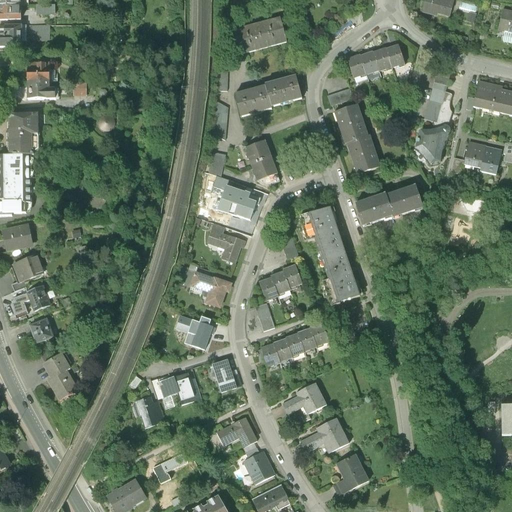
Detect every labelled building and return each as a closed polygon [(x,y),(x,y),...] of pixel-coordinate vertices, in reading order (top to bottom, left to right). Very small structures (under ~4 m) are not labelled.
[(442,0),(442,1),(436,0),(425,0),(423,12),(450,19),(454,0),(442,0)] [(477,7),(460,3),(458,12),(469,14),(475,16),(477,7)] [(19,12),(19,6),(0,6),(0,20),(20,20),(20,12),(19,12)] [(511,13),(503,11),(498,33),(505,34),(503,42),(511,44),(511,13)] [(475,16),(469,14),(466,24),(473,25),(476,16),(475,16)] [(280,20),(254,26),(260,50),(286,43),(280,20)] [(21,26),(4,27),(4,32),(0,31),(0,48),(21,48),(21,41),(21,26)] [(49,26),(21,26),(21,41),(49,41),(49,26)] [(240,56),(260,50),(254,26),(234,32),(240,56)] [(398,47),(386,51),(392,68),(392,70),(404,65),(398,47)] [(379,73),(392,68),(386,51),(385,50),(373,55),(379,72),(379,73)] [(366,76),(379,72),(373,55),(372,54),(360,58),(366,75),(366,76)] [(353,80),(366,75),(360,58),(359,57),(347,61),(353,80)] [(217,61),(215,92),(226,92),(228,62),(217,61)] [(27,71),(27,82),(49,82),(49,74),(49,65),(24,65),(24,71),(27,71)] [(449,76),(437,73),(423,122),(434,124),(436,125),(444,94),(449,76)] [(264,87),(265,88),(270,108),(299,100),(301,98),(296,78),(264,87)] [(49,82),(27,82),(27,94),(25,94),(25,100),(57,100),(57,90),(49,90),(49,82)] [(86,84),(73,84),(73,97),(86,97),(86,84)] [(475,101),(473,109),(496,114),(511,118),(511,95),(501,93),(502,91),(478,85),(475,101)] [(265,88),(234,96),(240,118),(271,110),(270,108),(265,88)] [(349,90),(327,97),(330,108),(353,100),(349,90)] [(435,129),(442,126),(445,126),(448,127),(451,114),(449,110),(450,105),(452,96),(444,94),(436,125),(434,124),(433,127),(435,129)] [(472,112),(473,109),(475,101),(468,99),(466,111),(472,112)] [(212,135),(224,141),(228,109),(215,103),(212,135)] [(345,145),(348,145),(367,138),(357,107),(335,114),(345,145)] [(114,126),(114,124),(114,121),(113,119),(111,118),(109,117),(107,116),(104,117),(102,118),(101,120),(100,122),(99,125),(100,127),(102,129),(104,131),(106,131),(109,131),(111,130),(113,128),(114,126)] [(421,131),(415,149),(421,152),(427,158),(430,164),(440,161),(441,155),(443,148),(447,137),(450,132),(449,130),(448,127),(445,126),(442,126),(435,129),(428,131),(421,131)] [(9,136),(9,146),(37,145),(37,135),(9,136)] [(370,137),(367,138),(348,145),(358,177),(381,169),(370,137)] [(248,159),(250,165),(270,158),(263,142),(244,149),(246,154),(244,155),(246,160),(248,159)] [(469,144),(464,163),(463,166),(464,166),(481,170),(485,151),(486,148),(469,144)] [(38,152),(37,145),(9,146),(9,156),(30,155),(33,155),(33,152),(38,152)] [(511,146),(505,145),(503,155),(505,156),(504,163),(511,165),(511,146)] [(501,154),(485,151),(481,170),(480,173),(496,176),(501,154)] [(220,178),(225,155),(212,153),(208,173),(220,178)] [(0,155),(0,183),(30,183),(30,155),(9,156),(0,155)] [(270,158),(250,165),(252,171),(251,172),(253,176),(254,176),(256,182),(267,187),(279,182),(270,158)] [(454,160),(450,174),(461,177),(464,166),(463,166),(464,163),(454,160)] [(213,187),(225,191),(226,188),(231,190),(233,183),(216,177),(213,187)] [(31,204),(30,183),(0,183),(0,217),(11,217),(11,215),(25,215),(24,205),(31,204)] [(225,191),(218,211),(236,217),(237,217),(250,221),(255,205),(258,206),(261,199),(245,193),(244,194),(231,190),(226,188),(225,191)] [(416,189),(387,199),(393,218),(394,220),(423,210),(416,189)] [(386,197),(356,207),(363,228),(393,218),(387,199),(386,197)] [(315,241),(322,262),(345,253),(330,209),(301,219),(309,243),(315,241)] [(210,231),(206,243),(224,250),(221,260),(233,264),(239,248),(242,249),(244,242),(229,237),(229,238),(222,235),(224,229),(213,225),(211,231),(210,231)] [(5,232),(9,253),(33,249),(29,228),(5,232)] [(288,233),(277,237),(286,261),(297,257),(288,233)] [(360,298),(345,253),(322,262),(329,282),(323,284),(331,308),(360,298)] [(17,283),(18,285),(23,283),(44,275),(36,256),(10,266),(17,283)] [(283,271),(283,273),(290,290),(302,286),(295,266),(283,271)] [(198,268),(195,275),(207,279),(209,272),(198,268)] [(270,278),(271,279),(278,297),(290,292),(290,290),(283,273),(270,278)] [(207,279),(195,275),(191,286),(209,293),(206,303),(218,308),(224,291),(227,292),(229,286),(214,280),(213,281),(207,279)] [(271,279),(259,283),(266,303),(278,298),(278,297),(271,279)] [(14,292),(19,290),(26,288),(26,287),(23,283),(18,285),(17,283),(11,285),(14,292)] [(31,303),(34,313),(50,307),(43,287),(28,293),(27,293),(27,294),(31,303)] [(19,290),(21,296),(23,295),(23,296),(27,294),(27,293),(28,293),(26,288),(19,290)] [(21,296),(13,299),(14,303),(11,304),(16,319),(28,315),(25,305),(31,303),(27,294),(23,296),(23,295),(21,296)] [(255,309),(263,334),(274,330),(266,305),(255,309)] [(199,325),(180,318),(176,330),(194,336),(191,347),(203,351),(209,335),(211,336),(214,329),(199,324),(199,325)] [(31,327),(37,345),(54,339),(47,321),(31,327)] [(310,328),(310,329),(317,347),(329,343),(322,324),(310,328)] [(298,334),(298,335),(304,353),(317,348),(317,347),(310,329),(298,334)] [(285,339),(285,340),(292,358),(304,354),(304,353),(298,335),(285,339)] [(273,344),(273,345),(280,363),(292,359),(292,358),(285,340),(273,344)] [(273,345),(261,349),(262,351),(265,362),(268,368),(280,364),(280,363),(273,345)] [(39,353),(46,364),(56,359),(50,349),(39,353)] [(262,351),(256,353),(259,364),(265,362),(262,351)] [(46,364),(44,365),(52,380),(67,372),(70,371),(61,356),(56,359),(46,364)] [(226,363),(212,368),(221,394),(234,389),(231,378),(226,363)] [(78,392),(67,372),(52,380),(49,382),(60,402),(78,392)] [(186,376),(159,384),(164,400),(170,398),(178,396),(181,407),(201,401),(197,389),(192,391),(189,382),(186,376)] [(237,376),(231,378),(234,389),(241,387),(237,376)] [(136,378),(130,388),(134,391),(141,382),(136,378)] [(194,380),(189,382),(192,391),(197,389),(194,380)] [(162,400),(164,400),(159,384),(158,381),(151,383),(157,402),(162,400)] [(298,398),(282,406),(287,416),(303,408),(307,416),(326,406),(315,384),(296,394),(298,398)] [(174,408),(170,398),(162,400),(165,411),(174,408)] [(144,431),(165,424),(158,404),(151,407),(149,400),(135,404),(144,431)] [(511,405),(501,406),(501,436),(511,436),(511,405)] [(245,420),(217,434),(223,448),(239,440),(244,450),(254,444),(256,443),(245,420)] [(319,434),(301,443),(306,454),(325,444),(329,454),(348,444),(336,420),(317,430),(319,434)] [(177,425),(167,427),(169,438),(179,436),(177,425)] [(16,429),(11,432),(16,442),(22,439),(16,429)] [(260,455),(254,444),(244,450),(243,450),(248,461),(260,455)] [(1,451),(0,451),(0,472),(10,467),(1,451)] [(262,454),(260,455),(248,461),(244,463),(256,486),(274,477),(262,454)] [(184,455),(153,470),(160,486),(171,481),(167,474),(188,464),(184,455)] [(355,457),(337,466),(345,481),(333,487),(338,497),(368,482),(355,457)] [(136,483),(108,499),(115,511),(121,511),(145,499),(136,483)] [(281,487),(252,501),(257,511),(266,511),(275,507),(287,501),(289,501),(281,487)] [(184,496),(171,503),(174,508),(187,501),(184,496)] [(227,511),(220,499),(218,500),(216,500),(207,505),(207,506),(204,508),(203,508),(202,507),(194,511),(193,511),(227,511)] [(275,507),(277,511),(290,506),(287,501),(275,507)]
